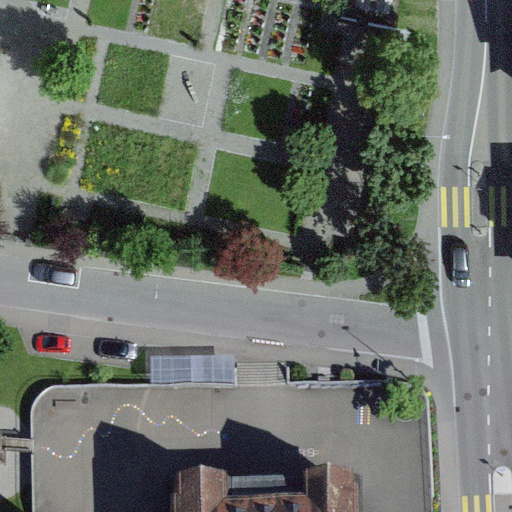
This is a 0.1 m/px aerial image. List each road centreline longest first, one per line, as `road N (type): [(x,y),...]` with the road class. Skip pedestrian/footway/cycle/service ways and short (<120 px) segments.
road 1 (residential): [(491,354),(438,338),(0,280)]
road 2 (tertiary): [(484,0),(481,209),(491,354)]
road 3 (tertiary): [(491,354),(502,511)]
